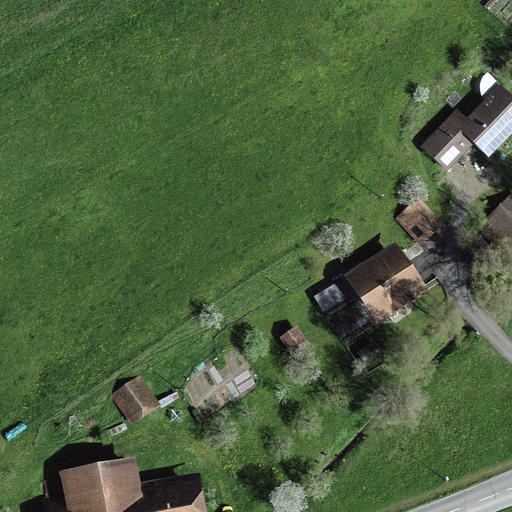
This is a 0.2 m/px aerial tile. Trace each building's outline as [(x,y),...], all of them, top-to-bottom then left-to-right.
[(497,0),(489,0),(484,6),(488,9),(497,0)] [(456,110),(420,147),(448,173),(473,146),(489,161),(511,136),(511,96),(500,85),(467,120),(456,110)] [(511,192),(478,228),(505,253),(511,245),(511,192)] [(419,198),(396,219),(421,246),(444,225),(419,198)] [(379,329),(429,295),(395,244),(344,278),(379,329)] [(352,297),(342,281),(314,298),(324,314),(352,297)] [(310,346),(297,327),(279,339),(291,358),(310,346)] [(383,354),(373,341),(356,355),(366,367),(383,354)] [(139,375),(110,396),(132,425),(160,404),(139,375)] [(205,511),(199,474),(139,484),(135,460),(59,473),(60,478),(44,481),(47,497),(42,498),(44,511),(205,511)]
